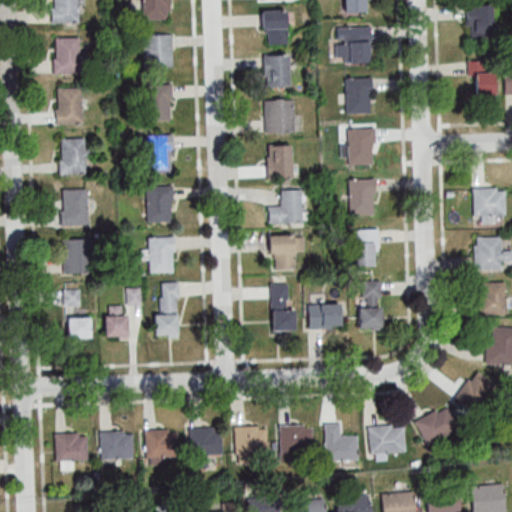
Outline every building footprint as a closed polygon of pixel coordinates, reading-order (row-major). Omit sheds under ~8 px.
[(51,0),(52,22),(80,22),(79,0),(51,0)] [(169,0),(142,0),(142,19),(169,19),(169,0)] [(343,0),(344,12),(366,12),(366,0),(371,0),(370,0),(343,0)] [(490,5),(465,5),(465,34),(490,34),(490,5)] [(286,11),(261,11),(261,43),(286,43),(286,11)] [(335,62),(372,62),(372,26),(335,26),(335,62)] [(143,34),(143,67),(173,67),(173,34),(143,34)] [(54,73),(80,73),(80,37),(54,37),(54,73)] [(264,55),(264,87),(288,87),(288,55),(264,55)] [(473,96),(494,96),(494,72),(473,72),(473,96)] [(511,76),(503,76),(503,94),(511,93),(511,76)] [(371,78),(345,78),(345,114),(371,114),(371,78)] [(173,84),(147,84),(147,120),(173,120),(173,84)] [(56,124),(83,124),(83,88),(56,88),(56,124)] [(294,132),(294,99),(264,99),(264,132),(294,132)] [(376,164),(375,127),(348,127),(348,141),(340,141),(340,157),(347,157),(347,164),(376,164)] [(173,134),(147,134),(147,171),(173,171),(173,134)] [(89,138),(59,138),(59,173),(89,173),(89,138)] [(267,145),(267,177),(291,177),(291,145),(267,145)] [(376,178),(349,178),(349,214),(376,214),(376,178)] [(172,222),(172,186),(146,186),(146,222),(172,222)] [(495,222),(495,215),(504,215),(504,187),(472,187),(472,222),(495,222)] [(88,189),(61,189),(61,224),(88,224),(88,189)] [(269,201),(269,223),(305,223),(305,190),(280,190),(280,201),(269,201)] [(353,265),(377,265),(377,229),(353,229),(353,265)] [(295,268),(295,253),(303,253),(303,235),(269,235),(269,259),(275,259),(275,268),(295,268)] [(175,272),(174,236),(151,237),(151,248),(141,248),(141,261),(151,261),(151,272),(175,272)] [(511,259),(511,249),(500,249),(500,236),(473,236),(473,269),(501,269),(501,259),(511,259)] [(93,241),(64,241),(64,272),(93,272),(93,241)] [(380,280),(358,280),(359,328),(381,328),(380,280)] [(179,335),(179,281),(160,281),(160,312),(154,312),(154,335),(179,335)] [(271,331),(294,331),(294,282),(270,282),(271,331)] [(478,282),(478,314),(505,314),(505,282),(478,282)] [(126,304),(141,304),(141,286),(126,286),(126,304)] [(79,306),(79,289),(64,289),(64,306),(79,306)] [(104,305),(104,338),(127,338),(127,305),(104,305)] [(306,307),(306,326),(339,326),(339,307),(306,307)] [(67,338),(91,338),(91,317),(67,317),(67,338)] [(484,364),(511,365),(511,327),(486,326),(484,364)] [(478,371),(455,396),(475,414),(498,389),(478,371)] [(459,428),(447,405),(414,421),(425,444),(459,428)] [(278,454),(312,454),(312,424),(278,424),(278,454)] [(358,459),(357,434),(343,434),(343,424),(324,424),(325,460),(358,459)] [(234,425),(234,458),(267,458),(267,425),(234,425)] [(368,426),(369,460),(387,459),(387,452),(404,452),(403,425),(368,426)] [(221,455),(221,429),(189,429),(189,456),(199,456),(199,466),(207,466),(207,455),(221,455)] [(176,430),(143,430),(143,457),(176,457),(176,430)] [(132,432),(99,432),(99,459),(132,459),(132,432)] [(86,433),(55,433),(55,469),(74,469),(74,460),(86,460),(86,433)] [(471,485),(472,511),(504,511),(504,484),(471,485)] [(413,511),(414,492),(382,492),(381,511),(413,511)] [(426,496),(427,511),(459,511),(459,494),(426,496)] [(369,511),(370,496),(336,496),(336,511),(369,511)] [(326,511),(326,499),(293,499),(292,511),(326,511)] [(281,511),(281,502),(248,504),(248,511),(281,511)]
